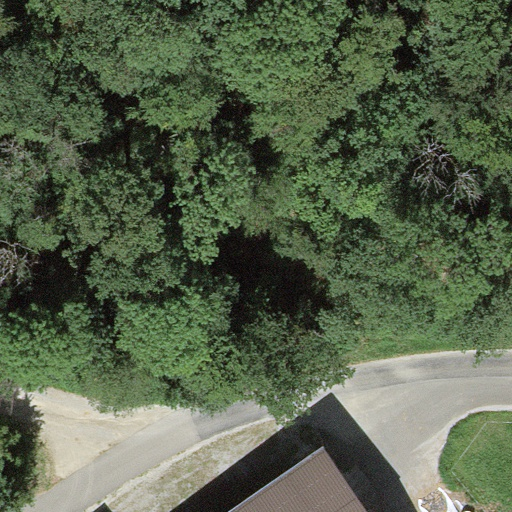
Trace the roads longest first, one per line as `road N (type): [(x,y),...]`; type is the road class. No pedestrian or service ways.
road 1 (track): [(511,366),(378,376),(164,434),(23,511)]
road 2 (track): [(164,434),(0,408)]
